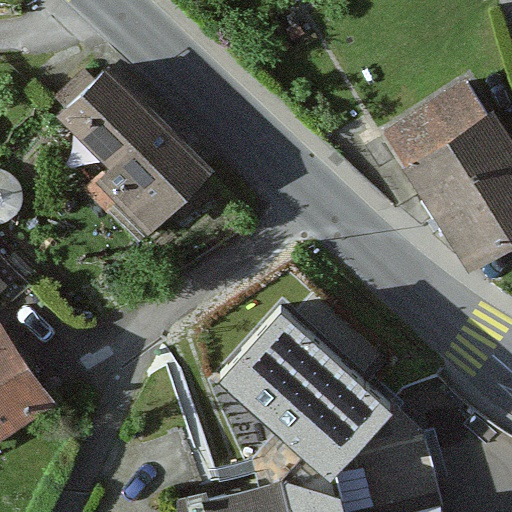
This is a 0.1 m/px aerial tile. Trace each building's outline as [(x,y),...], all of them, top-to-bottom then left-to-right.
[(205,182),(91,65),(29,126),(143,243),(205,182)] [(511,150),(467,79),(384,131),(472,269),(511,243),(511,150)] [(391,417),(280,316),(218,384),(317,473),(330,484),(335,478),(391,417)] [(0,429),(34,405),(0,359),(0,429)] [(317,473),(281,483),(288,511),(343,511),(335,478),(330,484),(317,473)] [(288,511),(281,483),(160,511),(288,511)]
